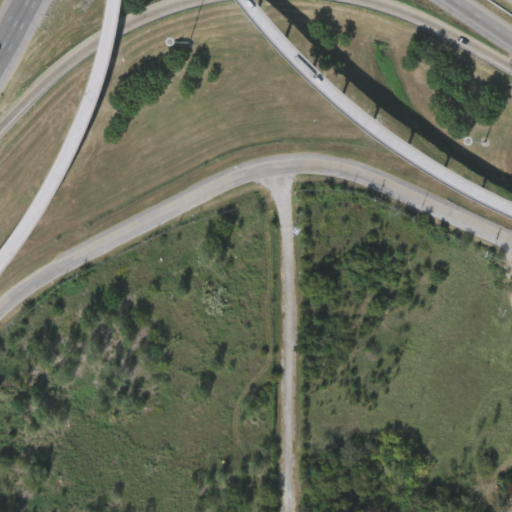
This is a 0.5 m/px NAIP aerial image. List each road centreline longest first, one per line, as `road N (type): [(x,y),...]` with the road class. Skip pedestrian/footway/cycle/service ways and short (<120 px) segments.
road 1 (motorway): [(0,125),(109,31),(185,0),(401,11),(511,67)]
road 2 (secondary): [(0,311),(144,220),(228,177),(274,166),(327,169),(511,240)]
road 3 (motorway): [(247,0),(361,118),(511,209)]
road 4 (motorway): [(0,268),(78,143),(101,84),(118,0)]
